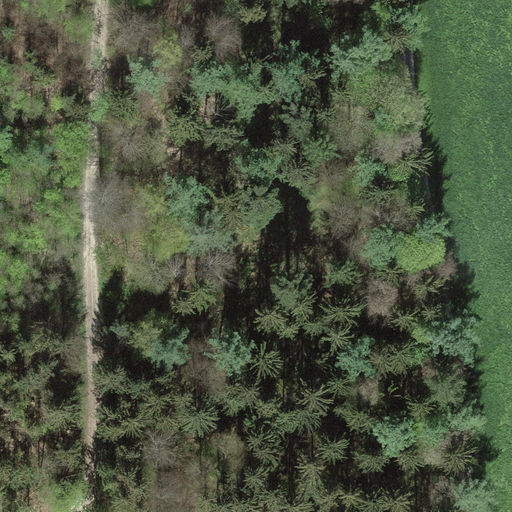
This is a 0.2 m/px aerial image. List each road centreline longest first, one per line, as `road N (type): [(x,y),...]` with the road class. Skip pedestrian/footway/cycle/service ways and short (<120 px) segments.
road 1 (track): [(464,511),(404,79),(404,0)]
road 2 (track): [(103,0),(90,200),(95,477),(82,511)]
